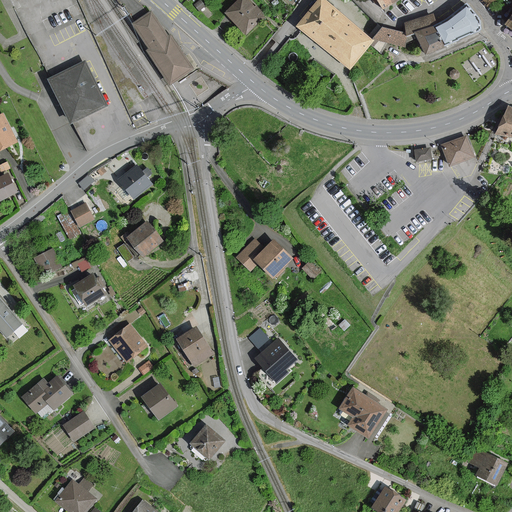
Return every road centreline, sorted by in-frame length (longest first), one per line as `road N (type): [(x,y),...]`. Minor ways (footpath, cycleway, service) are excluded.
road 1 (residential): [(201,121),(233,338),(256,409),(461,511)]
road 2 (secondary): [(254,82),(300,113),(376,132),(439,126),(511,90)]
road 3 (residential): [(201,121),(104,154),(0,236)]
road 4 (residential): [(0,245),(122,429)]
road 5 (track): [(174,126),(206,299),(197,319)]
road 6 (secondary): [(162,0),(254,82)]
